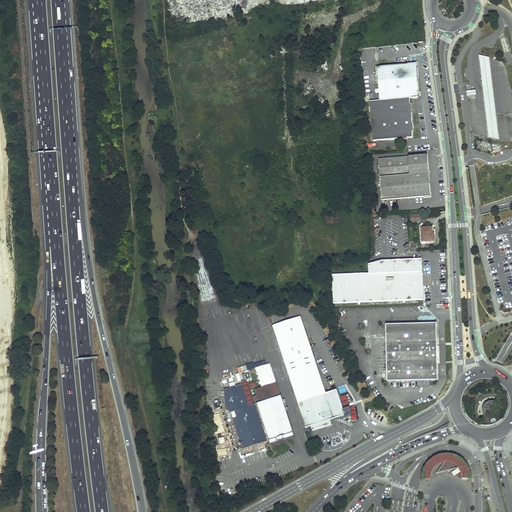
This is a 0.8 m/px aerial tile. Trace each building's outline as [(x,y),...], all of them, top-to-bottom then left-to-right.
[(494,96),(489,57),(479,55),(483,91),(487,124),(488,137),(499,140),(497,126),(494,96)] [(378,67),(380,93),(419,90),(418,70),(417,70),(416,64),(378,67)] [(419,92),(420,92),(419,90),(380,93),(381,100),(371,101),(374,141),(400,139),(400,140),(407,140),(407,138),(413,138),(413,132),(414,132),(412,104),(411,104),(410,98),(419,97),(419,92)] [(378,159),(381,200),(430,196),(427,155),(378,159)] [(422,230),(422,244),(435,243),(434,235),(433,235),(432,229),(422,230)] [(369,265),(369,274),(333,275),(334,304),(423,301),(422,285),(422,279),(422,274),(421,261),(382,263),(369,265)] [(298,404),(326,395),(320,375),(302,318),(273,327),(291,383),(298,404)] [(386,325),(387,381),(438,381),(437,363),(439,363),(439,347),(437,347),(436,324),(386,325)] [(244,370),(260,366),(259,361),(242,365),(244,370)] [(291,435),(276,385),(259,390),(263,403),(259,405),(256,406),(267,443),(291,435)] [(262,431),(254,406),(249,408),(242,387),(224,393),(225,411),(230,414),(242,451),(265,444),(262,432),(262,431)] [(326,395),(298,404),(306,429),(344,417),(345,418),(352,416),(349,409),(342,411),(339,400),(336,392),(326,395)] [(447,463),(452,455),(450,455),(448,455),(445,455),(444,455),(441,455),(439,456),(436,457),(434,459),(432,461),(430,462),(428,464),(427,466),(426,469),(425,471),(424,472),(424,474),(424,477),(424,479),(432,479),(432,477),(432,475),(432,473),(433,472),(433,471),(434,470),(435,469),(436,467),(438,466),(441,464),(443,463),(445,463),(447,463)] [(459,467),(467,465),(465,463),(463,461),(461,459),(458,457),(455,456),(452,455),(447,463),(445,463),(437,474),(459,468),(459,467)] [(463,478),(471,478),(471,477),(471,475),(470,473),(470,471),(469,470),(469,468),(468,466),(467,465),(459,467),(459,468),(460,469),(461,471),(462,474),(463,476),(463,478)]
